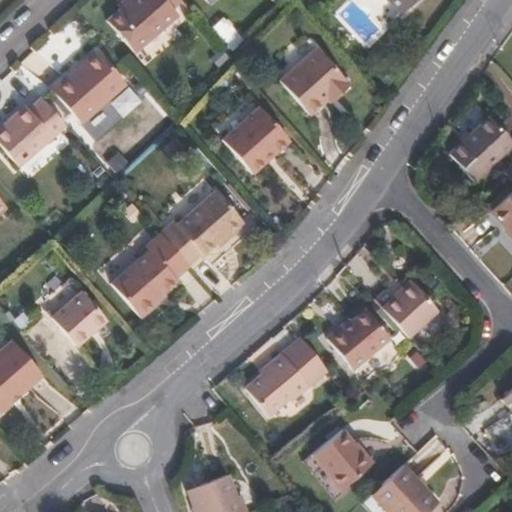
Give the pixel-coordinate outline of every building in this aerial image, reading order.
[(176,15),(170,6),(177,0),(125,0),(104,19),(134,52),(176,15)] [(383,0),(398,15),(413,0),(383,0)] [(327,102),(333,98),(344,89),(311,50),(276,79),(305,113),(323,98),(327,102)] [(80,123),(123,84),(94,52),(51,90),(80,123)] [(0,146),(16,164),(62,123),(40,97),(25,108),(22,105),(0,124),(0,146)] [(269,156),(286,141),(256,106),(219,138),(248,173),(263,161),(260,159),(266,154),(269,156)] [(472,182),(511,145),(485,118),(446,155),(472,182)] [(217,248),(240,227),(240,218),(216,191),(176,226),(173,222),(160,234),(187,264),(214,244),(217,248)] [(511,192),(492,212),(511,233),(511,192)] [(173,279),(189,266),(187,264),(160,234),(145,247),(147,251),(109,283),(139,318),(165,297),(162,293),(176,282),(173,279)] [(441,308),(413,281),(384,309),(412,337),(441,308)] [(105,318),(80,290),(49,317),(74,344),(105,318)] [(360,373),(395,338),(369,313),(348,333),(345,331),(331,345),(360,373)] [(0,406),(40,373),(10,340),(0,347),(0,406)] [(308,385),(279,353),(265,365),(267,368),(244,388),(268,416),(289,398),(291,400),(308,385)] [(367,459),(336,426),(307,453),(338,487),(367,459)] [(422,511),(435,500),(401,464),(371,493),(388,511),(422,511)] [(234,511),(227,495),(219,474),(183,488),(191,511),(234,511)] [(239,511),(233,493),(227,495),(234,511),(239,511)]
